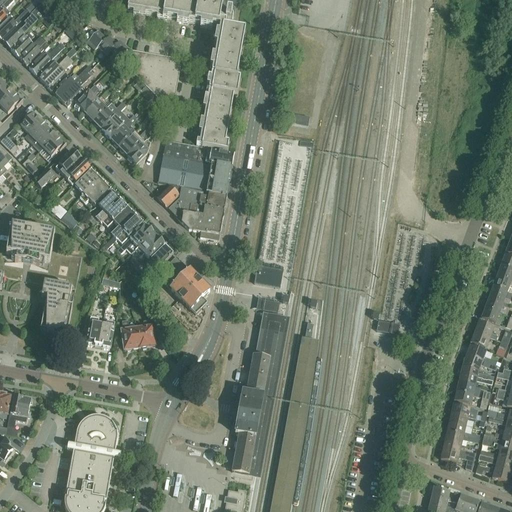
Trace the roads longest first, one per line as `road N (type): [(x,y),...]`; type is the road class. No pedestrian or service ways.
road 1 (residential): [(400,459),(431,339),(511,126)]
road 2 (secondary): [(226,280),(276,0)]
road 3 (residential): [(216,270),(40,94)]
road 4 (secondary): [(171,405),(199,361),(226,280)]
road 5 (residential): [(8,489),(40,440),(60,381)]
